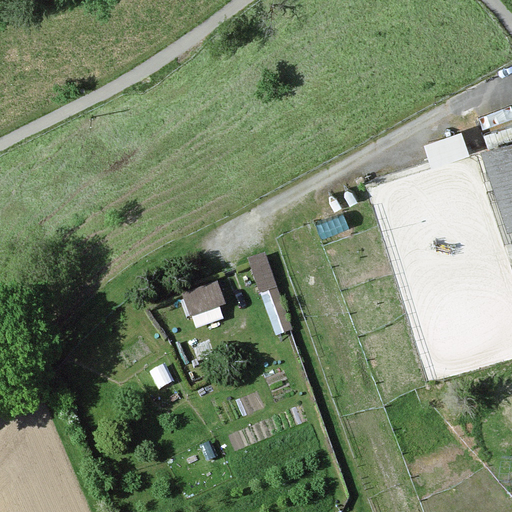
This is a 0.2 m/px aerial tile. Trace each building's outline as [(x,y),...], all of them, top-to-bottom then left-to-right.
[(487,136),(511,129),(511,100),(481,108),(487,136)] [(462,123),(424,135),(431,159),(469,148),(462,123)] [(511,225),(511,145),(489,153),(511,225)] [(276,335),(293,328),(264,250),(247,256),(276,335)] [(180,293),(189,316),(225,304),(216,280),(180,293)] [(424,486),(449,475),(442,459),(417,471),(424,486)]
